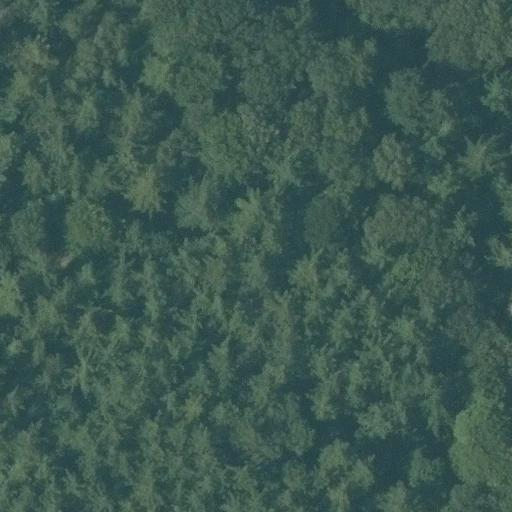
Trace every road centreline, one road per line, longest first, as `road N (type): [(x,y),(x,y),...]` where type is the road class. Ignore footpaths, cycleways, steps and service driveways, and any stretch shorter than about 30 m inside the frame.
road 1 (track): [(280,158),(0,299)]
road 2 (track): [(511,57),(280,158)]
road 3 (track): [(280,158),(199,0)]
